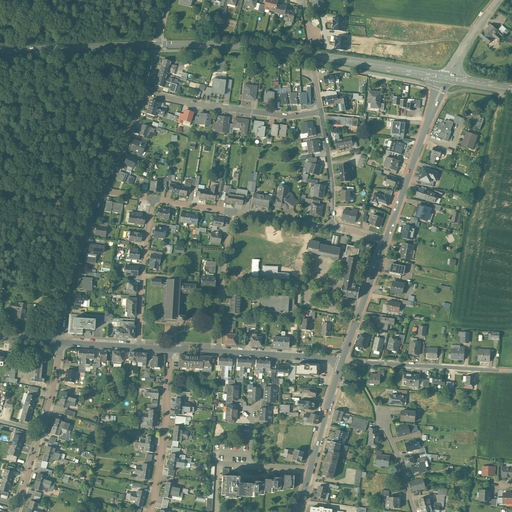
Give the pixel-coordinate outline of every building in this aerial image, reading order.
[(279,0),(278,0),(272,0),(270,10),(276,12),(278,4),(279,0)] [(324,0),(313,1),(313,10),(320,9),(319,9),(320,9),(320,8),(324,8),(324,0)] [(278,4),(276,12),(275,12),(285,15),(286,10),(287,6),(278,4)] [(295,12),(286,10),(285,15),(284,20),(288,21),(293,22),(294,15),(295,12)] [(490,24),(479,37),(488,44),(494,37),(497,34),(496,33),(498,31),(490,24)] [(170,62),(162,59),(160,66),(168,68),(169,66),(170,62)] [(189,64),(179,62),(178,66),(177,71),(182,72),(183,69),(185,70),(185,68),(188,68),(189,64)] [(168,68),(160,66),(159,72),(167,75),(168,71),(168,68)] [(182,72),(177,71),(175,75),(181,76),(180,79),(186,80),(187,74),(182,72)] [(167,75),(159,72),(157,79),(173,83),(174,83),(174,84),(176,84),(177,82),(177,80),(170,78),(169,79),(166,78),(166,79),(167,75)] [(338,75),(324,77),(325,83),(329,83),(329,84),(335,83),(334,80),(338,80),(338,75)] [(173,83),(157,79),(155,86),(163,88),(164,84),(165,85),(168,85),(167,89),(171,90),(173,83)] [(215,79),(213,79),(211,88),(211,93),(224,95),(225,88),(226,81),(225,81),(215,79)] [(257,86),(249,85),(248,90),(244,89),(242,99),(249,100),(249,98),(255,99),(256,91),(257,86)] [(297,94),(291,94),(291,99),(291,103),(298,103),(298,99),(301,99),(301,94),(300,86),(297,86),(297,94)] [(307,93),(301,94),(301,99),(301,103),(308,103),(308,99),(311,99),(311,87),(307,87),(307,93)] [(287,95),(281,95),(281,104),(287,104),(287,99),(291,99),(291,94),(290,88),(287,88),(287,95)] [(274,93),(265,92),(265,93),(264,93),(263,99),(264,99),(264,102),(272,103),(273,100),(274,93)] [(380,93),(369,92),(368,103),(372,103),(371,108),(379,108),(380,93)] [(329,97),(328,97),(329,105),(338,103),(341,102),(342,111),(348,110),(345,97),(338,98),(337,95),(336,95),(329,97)] [(159,103),(150,100),(148,107),(157,110),(157,107),(159,103)] [(157,110),(148,107),(146,114),(154,116),(155,116),(156,112),(157,110)] [(188,112),(184,111),(183,115),(182,120),(183,121),(190,123),(193,113),(188,112)] [(477,113),(472,111),(471,114),(470,114),(468,121),(476,124),(475,127),(480,129),(483,120),(479,118),(480,116),(476,115),(477,113)] [(211,115),(200,114),(200,118),(199,123),(205,123),(205,125),(209,126),(211,115)] [(228,118),(219,117),(217,123),(215,130),(214,130),(226,131),(227,123),(228,118)] [(345,118),(333,117),(332,125),(345,126),(345,118)] [(248,120),(234,118),(233,124),(233,127),(241,128),(241,135),(246,135),(248,120)] [(358,119),(345,118),(345,126),(357,127),(358,119)] [(264,122),(254,121),(253,131),(257,131),(257,132),(258,133),(257,136),(264,137),(266,127),(263,127),(264,122)] [(443,130),(441,134),(439,134),(438,137),(437,137),(447,141),(451,132),(450,132),(453,123),(448,121),(447,122),(444,121),(443,124),(440,123),(438,128),(443,130)] [(312,122),(302,123),(304,133),(309,132),(309,135),(316,134),(315,128),(313,128),(312,122)] [(404,124),(391,122),(391,123),(394,123),(393,127),(392,127),(391,135),(397,135),(403,136),(404,124)] [(150,128),(143,125),(140,134),(147,137),(149,131),(150,128)] [(279,125),(272,125),(272,131),(271,136),(277,136),(278,133),(286,134),(287,126),(279,125)] [(477,136),(466,132),(465,137),(466,137),(462,146),(461,145),(461,146),(472,150),(474,144),(477,137),(477,136)] [(343,139),(345,148),(353,146),(351,138),(343,139)] [(345,148),(343,139),(340,140),(335,140),(336,149),(339,149),(339,151),(344,150),(343,148),(345,148)] [(318,140),(307,142),(309,153),(320,151),(318,140)] [(140,144),(134,141),(130,150),(141,154),(142,150),(143,151),(145,146),(140,144)] [(397,143),(392,141),(389,151),(389,152),(393,153),(401,155),(404,144),(398,142),(397,143)] [(442,151),(434,148),(431,153),(432,154),(429,161),(433,163),(436,155),(440,157),(442,151)] [(137,160),(128,156),(124,164),(132,168),(134,164),(135,165),(137,160)] [(366,158),(360,156),(358,164),(363,166),(366,158)] [(391,159),(388,158),(385,167),(391,170),(397,172),(400,161),(393,159),(391,159)] [(315,165),(311,163),(311,164),(309,172),(318,175),(321,167),(315,165)] [(124,164),(123,164),(121,168),(130,172),(132,168),(124,164)] [(348,165),(339,166),(341,183),(350,182),(348,165)] [(130,172),(121,168),(119,172),(129,176),(131,172),(130,172)] [(439,172),(430,169),(423,168),(419,180),(426,182),(431,183),(432,180),(436,181),(439,172)] [(129,176),(119,172),(116,180),(123,183),(124,183),(131,186),(134,179),(129,176)] [(396,177),(389,175),(388,178),(385,177),(384,181),(386,182),(386,183),(395,186),(397,180),(395,179),(396,177)] [(155,181),(154,181),(153,182),(151,191),(156,192),(155,193),(159,194),(161,183),(159,183),(159,181),(155,180),(155,181)] [(176,185),(170,184),(169,190),(172,190),(171,194),(178,196),(180,187),(176,186),(176,185)] [(325,186),(315,184),(313,196),(323,197),(325,186)] [(184,186),(184,187),(180,187),(178,196),(186,197),(187,193),(189,193),(190,187),(184,186)] [(218,187),(212,186),(211,191),(208,191),(206,200),(214,201),(215,200),(217,200),(218,193),(217,192),(218,187)] [(289,188),(280,186),(280,192),(279,192),(278,195),(279,196),(279,198),(278,198),(276,207),(281,208),(284,206),(285,208),(287,208),(289,207),(291,209),(291,211),(297,212),(299,203),(292,198),(288,193),(289,188)] [(427,191),(419,189),(416,196),(424,199),(427,192),(427,191)] [(208,191),(197,190),(197,195),(199,195),(199,199),(206,200),(208,191)] [(347,191),(341,191),(341,202),(345,202),(346,202),(349,202),(349,191),(347,191)] [(434,193),(427,191),(427,192),(424,199),(434,203),(437,195),(434,193)] [(384,197),(375,193),(372,203),(378,205),(378,203),(387,206),(391,198),(385,195),(384,197)] [(235,196),(225,194),(224,200),(227,200),(226,203),(234,205),(236,196),(235,196)] [(269,196),(253,194),(252,203),(258,204),(259,202),(263,203),(262,207),(268,208),(269,202),(271,202),(272,195),(269,194),(269,196)] [(246,197),(236,196),(234,205),(242,206),(242,202),(245,203),(246,197)] [(119,204),(107,202),(105,211),(111,212),(111,210),(118,212),(118,210),(119,204)] [(319,204),(312,203),(311,215),(321,216),(323,205),(319,204)] [(426,207),(419,204),(417,209),(418,209),(415,218),(411,217),(410,221),(417,222),(418,222),(418,221),(417,221),(418,218),(427,222),(431,209),(426,207)] [(165,210),(159,209),(157,218),(168,220),(170,210),(166,210),(165,210)] [(352,212),(344,210),(342,219),(350,221),(350,220),(355,221),(357,214),(351,212),(352,212)] [(142,215),(130,213),(129,223),(144,225),(145,217),(142,216),(142,215)] [(190,214),(182,213),(180,222),(188,223),(190,214)] [(198,216),(190,214),(188,223),(197,225),(198,216)] [(383,218),(373,215),(370,224),(379,228),(383,218)] [(224,219),(215,217),(213,226),(222,227),(223,223),(223,224),(224,219)] [(409,227),(405,226),(403,238),(411,240),(412,233),(415,234),(416,229),(409,227)] [(98,227),(96,227),(95,235),(105,236),(106,228),(98,227)] [(166,229),(156,227),(154,237),(165,239),(166,229)] [(142,234),(126,232),(125,240),(129,241),(139,243),(140,239),(141,239),(142,234)] [(221,234),(211,233),(210,242),(220,244),(221,234)] [(341,249),(321,245),(319,245),(320,243),(310,241),(308,248),(310,249),(313,249),(312,253),(322,255),(329,256),(329,257),(336,262),(337,260),(338,260),(340,251),(341,249)] [(99,245),(93,244),(93,245),(90,245),(89,250),(90,250),(90,255),(86,254),(85,263),(95,264),(96,252),(103,253),(104,247),(99,246),(99,245)] [(360,248),(347,245),(345,257),(348,258),(347,262),(348,262),(344,285),(343,285),(340,299),(349,301),(350,297),(357,298),(360,288),(355,287),(356,285),(354,284),(358,264),(361,264),(362,260),(358,259),(360,248)] [(414,247),(403,245),(400,259),(411,261),(412,255),(411,255),(412,252),(413,252),(414,247)] [(137,249),(130,249),(129,259),(138,260),(139,251),(136,251),(137,249)] [(153,255),(152,255),(151,257),(150,261),(151,261),(149,268),(156,269),(156,264),(158,265),(160,256),(153,255)] [(405,267),(391,264),(390,272),(396,273),(396,274),(403,275),(405,267)] [(134,266),(132,265),(131,266),(129,266),(129,265),(126,265),(126,266),(125,266),(125,275),(137,276),(138,267),(135,267),(134,266)] [(278,267),(263,266),(262,278),(289,279),(289,278),(290,273),(278,273),(278,267)] [(209,277),(209,278),(201,277),(201,286),(215,287),(215,281),(215,278),(212,278),(209,277)] [(92,278),(85,278),(85,281),(80,281),(80,288),(84,288),(84,289),(91,290),(92,278)] [(180,281),(167,280),(167,283),(164,283),(164,287),(162,315),(161,315),(161,321),(177,322),(183,323),(183,317),(181,317),(182,293),(195,294),(196,285),(179,284),(180,281)] [(404,285),(393,283),(391,291),(396,292),(395,293),(402,295),(404,285)] [(136,284),(126,284),(126,287),(126,288),(127,288),(127,292),(135,293),(136,284)] [(54,294),(44,292),(43,300),(53,302),(54,294)] [(289,297),(262,295),(261,311),(266,311),(266,316),(295,318),(296,305),(294,305),(295,295),(289,294),(289,297)] [(87,296),(74,295),(74,302),(78,303),(78,304),(83,304),(83,301),(87,301),(87,296)] [(240,295),(231,295),(230,313),(239,314),(240,295)] [(129,299),(127,299),(126,306),(125,306),(125,307),(126,307),(135,308),(136,299),(129,299)] [(400,304),(389,302),(387,310),(398,312),(400,304)] [(28,305),(20,303),(20,304),(11,303),(10,309),(18,311),(17,316),(16,318),(17,318),(24,319),(26,308),(27,308),(28,305)] [(135,308),(126,307),(126,312),(128,312),(127,316),(135,316),(135,308)] [(387,315),(380,314),(380,317),(373,316),(372,321),(376,322),(376,324),(374,324),(374,327),(373,327),(373,328),(385,330),(386,324),(394,325),(395,319),(386,318),(387,315)] [(70,322),(95,324),(95,319),(83,319),(83,316),(71,315),(70,322)] [(312,320),(303,319),(301,330),(311,331),(312,320)] [(233,321),(226,321),(226,334),(233,334),(233,328),(235,328),(236,322),(233,321)] [(95,324),(70,322),(70,328),(71,328),(71,332),(71,333),(83,333),(83,329),(95,329),(95,324)] [(330,323),(322,322),(322,335),(329,336),(330,323)] [(134,324),(120,323),(120,327),(123,327),(123,330),(116,330),(115,338),(134,339),(134,324)] [(374,331),(367,330),(365,336),(369,337),(369,338),(373,339),(374,331)] [(469,334),(460,333),(459,336),(463,336),(462,343),(468,343),(469,334)] [(226,334),(225,344),(235,345),(236,340),(238,340),(238,334),(235,334),(233,334),(226,334)] [(256,334),(252,334),(252,337),(251,337),(251,345),(260,346),(261,337),(256,337),(256,334)] [(365,336),(361,334),(357,346),(365,349),(369,338),(369,337),(365,336)] [(281,338),(272,337),(272,342),(272,347),(280,347),(281,338)] [(289,338),(281,338),(280,347),(289,348),(289,338)] [(384,340),(376,338),(373,350),(381,352),(384,340)] [(399,341),(390,339),(388,349),(397,352),(399,344),(400,341),(399,341)] [(421,343),(411,342),(409,354),(419,355),(421,343)] [(432,349),(425,348),(424,354),(428,355),(428,358),(437,359),(438,349),(437,349),(437,350),(432,350),(432,349)] [(460,350),(452,349),(451,359),(463,360),(464,348),(460,348),(460,350)] [(86,350),(79,350),(78,358),(83,358),(82,364),(86,364),(86,350)] [(94,350),(86,350),(86,364),(89,365),(89,359),(94,359),(94,350)] [(490,353),(483,352),(484,350),(479,350),(479,361),(490,362),(490,357),(491,351),(490,351),(490,353)] [(123,352),(113,352),(112,360),(114,361),(114,363),(121,364),(121,361),(123,361),(123,352)] [(138,353),(129,353),(129,360),(137,361),(138,353)] [(146,354),(138,353),(137,361),(137,362),(143,362),(142,365),(146,365),(146,354)] [(203,357),(179,355),(178,367),(202,368),(203,357)] [(162,357),(153,357),(153,362),(153,367),(161,367),(162,357)] [(212,357),(203,357),(202,368),(202,372),(211,372),(212,357)] [(39,362),(34,361),(34,362),(33,377),(31,377),(31,381),(44,382),(44,379),(40,378),(42,362),(39,362)] [(307,364),(306,365),(304,364),(305,364),(300,364),(300,365),(296,365),(296,366),(296,376),(311,376),(311,375),(318,376),(319,372),(320,371),(319,370),(319,369),(318,369),(318,367),(316,365),(313,365),(313,364),(312,365),(309,365),(308,364),(307,364)] [(289,367),(281,366),(281,365),(276,365),(275,374),(289,374),(289,379),(295,379),(296,376),(296,366),(289,366),(289,367)] [(76,371),(67,370),(65,381),(70,381),(70,380),(74,381),(76,371)] [(275,371),(271,370),(270,385),(279,385),(279,378),(274,378),(275,371)] [(413,374),(405,373),(404,381),(407,381),(407,386),(415,386),(415,385),(419,385),(419,375),(414,375),(414,374),(413,374)] [(377,375),(371,375),(370,381),(367,381),(367,382),(366,383),(367,384),(367,385),(374,385),(374,384),(380,384),(380,376),(380,375),(377,375)] [(443,376),(434,376),(433,383),(441,383),(440,385),(445,385),(445,381),(443,381),(443,376)] [(475,377),(466,376),(465,386),(474,386),(474,380),(475,380),(475,377)] [(318,390),(310,388),(309,393),(308,395),(316,397),(318,390)] [(159,389),(150,389),(150,393),(144,393),(144,394),(144,396),(150,397),(158,397),(159,389)] [(71,394),(63,391),(61,399),(75,403),(75,401),(76,399),(70,398),(71,394)] [(36,397),(28,395),(25,404),(33,407),(36,397)] [(406,396),(390,395),(389,404),(402,406),(402,404),(403,401),(406,401),(406,396)] [(184,399),(176,398),(176,406),(184,407),(184,403),(184,399)] [(345,398),(340,400),(338,399),(335,410),(343,413),(344,411),(353,413),(354,409),(346,406),(347,402),(345,401),(345,398)] [(75,403),(61,399),(59,406),(67,408),(68,404),(74,406),(75,403)] [(315,403),(305,402),(299,401),(298,406),(304,407),(304,409),(314,410),(315,403)] [(33,407),(25,404),(20,420),(28,423),(33,407)] [(184,407),(176,406),(175,414),(183,414),(183,412),(193,413),(194,407),(184,407)] [(157,410),(149,409),(148,414),(142,413),(142,417),(157,418),(157,410)] [(343,413),(335,410),(332,420),(340,423),(341,419),(347,421),(350,422),(351,418),(348,417),(348,416),(343,415),(343,413)] [(410,412),(402,411),(401,421),(415,422),(416,412),(410,412)] [(320,416),(312,413),(311,415),(305,414),(303,421),(310,422),(317,425),(320,416)] [(157,418),(142,417),(142,420),(148,421),(148,425),(156,425),(157,418)] [(368,421),(354,417),(350,427),(365,431),(368,421)] [(63,421),(55,419),(53,426),(67,431),(69,425),(65,423),(64,424),(63,423),(63,421)] [(411,425),(408,426),(408,425),(396,428),(398,437),(416,432),(415,430),(413,430),(411,425)] [(67,431),(53,426),(50,434),(58,436),(57,439),(65,441),(67,434),(66,433),(67,431)] [(182,427),(174,426),(173,433),(188,435),(188,431),(182,431),(182,427)] [(376,429),(371,428),(370,435),(371,435),(369,445),(370,445),(370,444),(376,444),(377,441),(379,441),(380,434),(376,433),(376,429)] [(348,433),(338,430),(335,438),(333,437),(332,442),(344,445),(348,433)] [(285,434),(278,432),(276,444),(283,445),(285,434)] [(188,435),(173,433),(172,441),(181,442),(181,438),(187,438),(187,437),(188,435)] [(23,437),(15,435),(12,445),(20,447),(23,437)] [(155,437),(147,436),(146,440),(143,440),(143,444),(154,445),(155,437)] [(344,445),(332,442),(330,447),(329,450),(339,453),(340,447),(342,447),(343,450),(347,451),(348,447),(344,445)] [(416,442),(406,445),(407,452),(418,449),(416,442)] [(154,445),(143,444),(142,447),(145,447),(145,451),(153,452),(154,445)] [(20,447),(12,445),(9,455),(17,457),(20,447)] [(55,449),(47,446),(44,454),(58,458),(59,455),(53,453),(55,449)] [(303,453),(295,450),(294,452),(288,450),(286,457),(292,459),(300,462),(303,453)] [(326,463),(336,466),(340,453),(339,453),(329,450),(326,463)] [(389,457),(381,456),(382,452),(376,451),(375,455),(377,455),(376,464),(383,465),(383,466),(387,466),(389,457)] [(179,455),(170,453),(169,461),(184,463),(185,458),(185,456),(181,455),(180,459),(178,459),(179,455)] [(58,458),(44,454),(42,461),(50,463),(51,459),(57,461),(58,458)] [(413,458),(405,460),(406,466),(412,465),(425,462),(428,462),(427,458),(416,460),(416,462),(414,462),(413,458)] [(184,463),(169,461),(169,468),(177,470),(177,466),(183,467),(184,463)] [(425,462),(412,465),(414,473),(422,471),(422,473),(427,472),(425,462)] [(151,465),(143,463),(142,467),(139,467),(138,470),(139,470),(150,472),(151,465)] [(336,466),(326,463),(323,475),(333,478),(336,466)] [(495,467),(483,467),(483,476),(492,476),(492,471),(495,471),(495,467)] [(506,467),(503,467),(502,468),(502,477),(505,477),(509,478),(509,477),(511,477),(511,468),(507,468),(506,467)] [(13,472),(5,470),(2,480),(10,482),(13,472)] [(150,472),(139,470),(138,473),(141,474),(141,478),(149,480),(150,472)] [(46,477),(38,474),(36,481),(50,485),(51,483),(45,481),(46,477)] [(280,478),(279,488),(289,488),(289,486),(293,486),(293,476),(284,475),(284,478),(280,478)] [(239,477),(228,477),(222,477),(221,496),(225,496),(225,497),(228,498),(228,499),(237,499),(237,498),(240,498),(240,497),(244,497),(245,484),(238,484),(239,477)] [(279,488),(280,478),(274,477),(274,480),(264,479),(264,482),(264,492),(269,492),(270,490),(279,490),(279,488)] [(423,479),(410,482),(413,491),(417,490),(417,493),(420,492),(420,490),(425,488),(423,479)] [(10,482),(2,480),(1,484),(0,484),(0,489),(8,492),(10,482)] [(50,485),(36,481),(34,488),(42,491),(43,487),(49,489),(50,485)] [(254,484),(245,484),(244,497),(250,497),(250,494),(260,494),(260,492),(264,492),(264,482),(254,481),(254,484)] [(174,483),(166,482),(165,489),(179,492),(180,489),(174,488),(174,483)] [(329,488),(319,486),(316,497),(324,499),(326,492),(327,493),(329,488)] [(179,492),(165,489),(163,497),(171,499),(172,496),(182,498),(183,493),(179,492)] [(146,492),(138,490),(137,494),(131,492),(130,494),(127,493),(127,495),(144,499),(146,492)] [(490,491),(480,491),(480,501),(490,501),(490,499),(490,491)] [(511,493),(503,493),(503,498),(503,503),(511,503),(511,493)] [(144,499),(127,495),(126,498),(135,501),(134,505),(142,507),(144,499)] [(400,497),(388,497),(388,508),(400,508),(400,497)] [(428,499),(424,500),(424,499),(423,498),(419,500),(421,507),(425,506),(426,507),(431,506),(430,503),(429,499),(428,499)] [(497,500),(490,499),(490,501),(489,505),(497,506),(497,504),(503,504),(503,503),(503,498),(497,498),(497,500)] [(38,503),(30,501),(28,509),(38,511),(41,511),(43,510),(42,510),(37,508),(38,503)]
